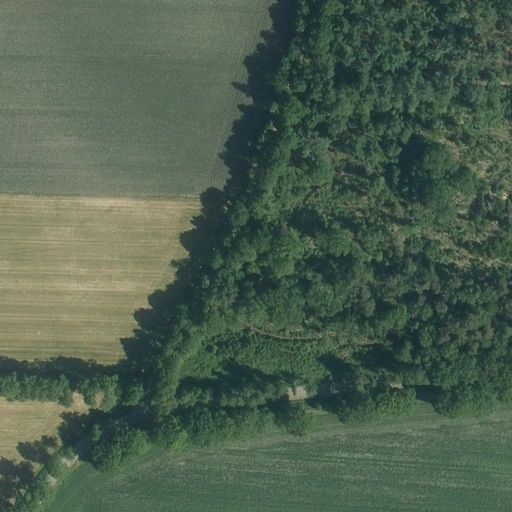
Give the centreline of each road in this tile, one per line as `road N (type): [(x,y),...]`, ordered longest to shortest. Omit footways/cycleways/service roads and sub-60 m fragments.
road 1 (tertiary): [(30,511),(79,448),(139,413),(511,368)]
road 2 (track): [(139,413),(243,220),(312,0)]
